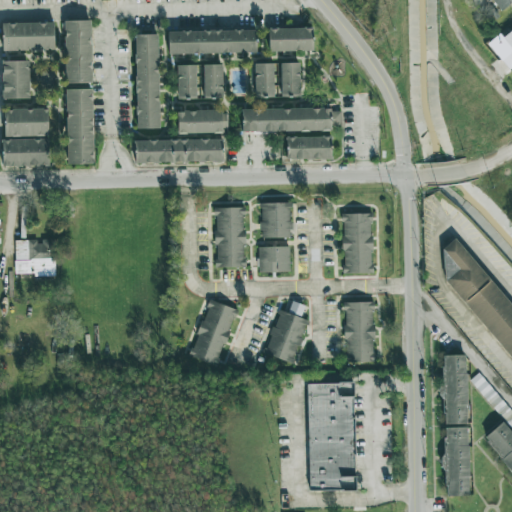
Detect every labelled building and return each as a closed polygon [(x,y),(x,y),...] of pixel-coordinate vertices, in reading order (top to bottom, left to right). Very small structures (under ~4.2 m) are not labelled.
[(511,0),(491,0),(502,13),(511,4),(511,0)] [(66,20),(92,19),(94,82),(67,82),(66,20)] [(4,23),(55,22),(55,48),(5,49),(4,23)] [(313,50),(312,28),(268,29),(269,51),(313,50)] [(256,29),(168,31),(168,54),(256,52),(256,29)] [(511,29),(502,38),(511,51),(501,60),(509,70),(511,66),(511,29)] [(137,34),(159,33),(161,126),(139,127),(137,34)] [(3,59),(30,59),(31,98),(6,98),(6,96),(4,96),(4,90),(6,90),(6,83),(4,83),(3,72),(5,72),(5,66),(3,66),(3,59)] [(274,98),(273,63),(253,63),(254,98),(274,98)] [(300,97),(299,63),(280,63),(281,97),(300,97)] [(221,64),(203,65),(204,98),(222,98),(221,64)] [(195,65),(177,65),(177,99),(196,99),(195,65)] [(54,68),(39,68),(39,89),(53,89),(54,68)] [(67,88),(94,88),(95,163),(69,163),(68,116),(70,116),(70,111),(68,111),(67,88)] [(6,135),(49,134),(49,108),(46,108),(46,107),(6,108),(6,135)] [(242,132),(331,130),(331,125),(341,124),(341,108),(241,110),(242,132)] [(227,133),(227,111),(177,111),(177,132),(227,133)] [(331,159),(330,136),(286,138),(287,161),(331,159)] [(2,139),(2,165),(48,166),(48,140),(2,139)] [(135,140),(135,163),(223,162),(223,139),(135,140)] [(433,293),(428,196),(438,191),(511,272),(511,390),(475,347),(433,293)] [(290,203),(259,203),(260,238),(291,238),(290,203)] [(244,268),(243,208),(214,208),(215,268),(244,268)] [(371,274),(371,214),(342,214),(342,274),(371,274)] [(14,241),(15,275),(55,275),(54,239),(42,239),(42,241),(14,241)] [(289,272),(288,246),(257,247),(258,272),(289,272)] [(189,356),(217,365),(236,309),(208,300),(189,356)] [(304,306),(291,301),(288,312),(301,317),(304,306)] [(373,362),(373,303),(344,303),(344,362),(373,362)] [(294,363),(306,319),(277,311),(264,355),(294,363)] [(444,425),(467,424),(465,355),(442,356),(444,425)] [(511,411),(479,372),(470,379),(511,428),(511,411)] [(307,384),(308,492),(354,491),(352,383),(307,384)] [(483,438),(511,471),(511,432),(503,422),(483,438)] [(467,427),(443,428),(444,496),(468,496),(467,427)]
